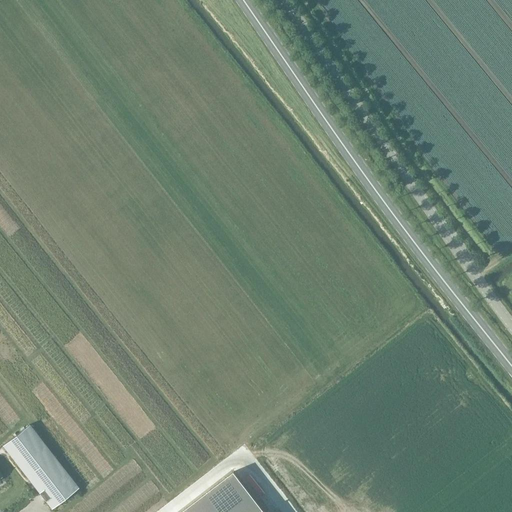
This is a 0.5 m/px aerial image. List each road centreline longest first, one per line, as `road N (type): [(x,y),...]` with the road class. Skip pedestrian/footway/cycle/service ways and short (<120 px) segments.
road 1 (primary): [(511,368),(242,0)]
road 2 (unclassified): [(511,323),(279,0)]
